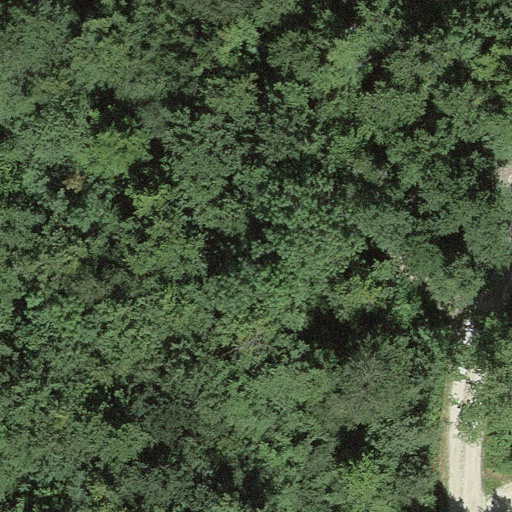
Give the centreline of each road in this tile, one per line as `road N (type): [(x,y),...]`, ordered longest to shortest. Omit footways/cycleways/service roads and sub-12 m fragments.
road 1 (track): [(432,350),(437,511)]
road 2 (track): [(511,219),(432,350)]
